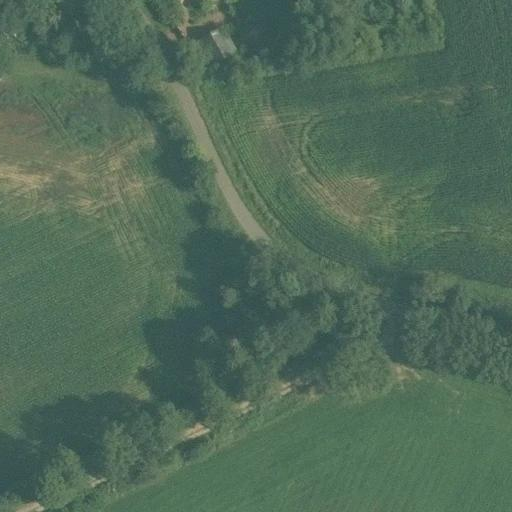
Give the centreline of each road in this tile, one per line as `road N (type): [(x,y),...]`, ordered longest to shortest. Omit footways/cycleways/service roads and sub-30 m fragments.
road 1 (unclassified): [(511,339),(341,284),(278,250),(235,194),(192,105),(117,0)]
road 2 (track): [(364,292),(322,350),(266,389),(18,511)]
